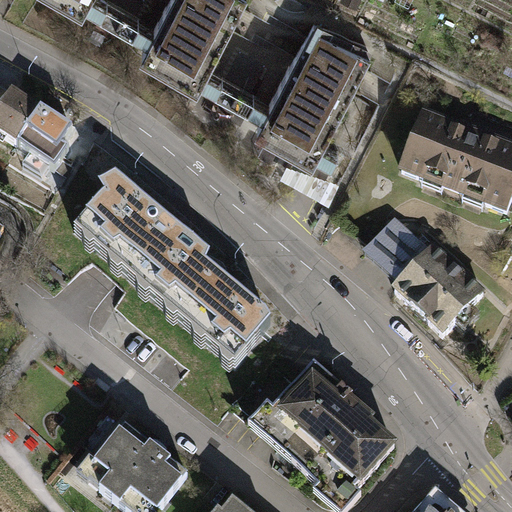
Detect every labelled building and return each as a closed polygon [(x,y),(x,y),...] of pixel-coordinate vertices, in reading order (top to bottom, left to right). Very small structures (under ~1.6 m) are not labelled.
[(169,0),(141,51),(196,82),(242,0),(169,0)] [(261,114),(256,124),(312,155),(314,151),(331,160),(337,148),(322,140),(369,55),(312,23),(269,102),(253,93),(246,105),(261,114)] [(0,110),(9,97),(0,92),(0,110)] [(0,110),(0,138),(16,149),(40,112),(12,93),(9,97),(0,110)] [(76,134),(40,112),(16,149),(52,171),(76,134)] [(511,196),(511,152),(423,117),(401,173),(424,182),(426,177),(444,183),(441,190),(464,199),(467,192),(485,199),(482,205),(505,214),(511,196)] [(107,197),(76,235),(236,368),(272,324),(267,316),(208,266),(211,257),(117,179),(101,189),(107,197)] [(369,253),(402,284),(426,259),(393,228),(369,253)] [(434,250),(426,259),(402,284),(394,293),(442,338),(482,295),(434,250)] [(265,407),(252,422),(296,461),(291,466),(342,511),(349,511),(360,500),(354,494),(393,450),(368,427),(371,423),(348,403),(352,399),(313,365),(271,412),(265,407)] [(158,511),(186,478),(124,428),(88,473),(104,486),(99,492),(123,511),(133,511),(135,510),(137,511),(158,511)] [(455,511),(434,493),(417,511),(455,511)] [(245,511),(232,501),(222,511),(245,511)]
